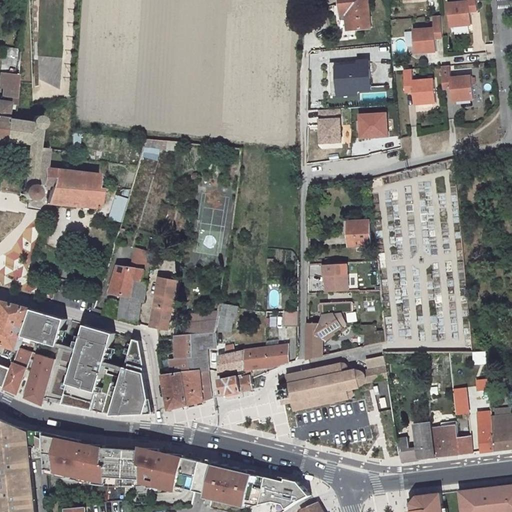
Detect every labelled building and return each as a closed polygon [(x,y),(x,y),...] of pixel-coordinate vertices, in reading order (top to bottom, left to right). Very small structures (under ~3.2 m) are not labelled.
[(367,0),(339,0),(341,14),(346,13),(347,29),(370,27),(367,0)] [(478,10),(477,0),(469,0),(470,3),(449,5),(451,28),(472,26),(471,11),(478,10)] [(442,17),(434,18),(435,30),(414,32),(416,55),(438,53),(437,39),(444,38),(442,17)] [(16,66),(17,48),(3,48),(2,66),(16,66)] [(359,65),(337,66),(340,95),(357,94),(357,90),(371,89),(369,60),(359,61),(359,65)] [(450,67),(442,68),(444,89),(451,88),(453,102),(474,100),(472,77),(451,79),(450,67)] [(412,70),(404,71),(406,92),(413,91),(415,106),(436,104),(434,81),(413,83),(412,70)] [(6,104),(14,105),(17,74),(7,73),(4,102),(6,102),(6,104)] [(6,104),(4,119),(5,119),(14,112),(14,105),(6,104)] [(316,110),(317,145),(340,143),(339,109),(316,110)] [(356,113),(357,140),(386,138),(385,112),(356,113)] [(31,184),(33,185),(33,182),(37,147),(39,128),(41,128),(44,126),(45,122),(45,121),(44,119),(43,117),(40,116),(36,117),(35,118),(33,121),(33,122),(5,119),(3,140),(20,142),(20,147),(26,148),(22,186),(24,186),(26,185),(28,184),(31,184)] [(72,132),(71,151),(78,152),(79,133),(72,132)] [(160,145),(146,142),(142,157),(157,161),(160,145)] [(98,174),(70,170),(48,168),(45,167),(47,148),(37,147),(33,182),(51,184),(46,202),(99,207),(101,184),(97,184),(98,174)] [(26,185),(24,186),(22,189),(22,192),(22,195),(23,197),(26,199),(29,200),(32,200),(34,199),(37,197),(38,195),(38,192),(38,189),(36,186),(33,185),(31,184),(28,184),(26,185)] [(128,199),(115,195),(108,219),(120,222),(128,199)] [(370,221),(350,222),(351,245),(372,244),(370,221)] [(121,294),(131,296),(134,279),(144,280),(148,263),(149,262),(148,260),(134,257),(132,268),(118,266),(111,292),(121,294)] [(348,264),(324,265),(324,276),(327,275),(327,282),(327,292),(349,291),(348,264)] [(168,330),(175,292),(178,280),(159,277),(150,326),(168,330)] [(131,299),(140,300),(143,301),(147,281),(144,280),(134,279),(131,296),(131,299)] [(267,309),(287,309),(287,300),(286,300),(286,284),(267,284),(267,309)] [(140,300),(131,299),(131,296),(121,294),(117,319),(137,323),(140,300)] [(25,334),(33,309),(18,305),(0,300),(0,342),(19,350),(24,336),(25,334)] [(321,324),(308,324),(308,358),(310,344),(319,338),(321,340),(324,340),(327,339),(329,338),(331,335),(333,332),(332,331),(335,329),(336,330),(344,325),(344,324),(347,322),(342,313),(353,312),(353,301),(324,303),(323,317),(321,324)] [(234,317),(236,306),(223,304),(221,314),(234,317)] [(67,319),(33,309),(25,334),(32,336),(31,338),(60,346),(60,343),(67,319)] [(298,326),(298,312),(285,311),(285,326),(298,326)] [(234,317),(221,314),(219,328),(231,331),(234,317)] [(200,322),(192,323),(184,324),(185,334),(191,333),(215,332),(217,320),(212,321),(200,322)] [(115,333),(87,325),(80,349),(79,352),(64,404),(87,408),(114,415),(154,413),(141,340),(134,338),(126,366),(125,369),(124,375),(107,371),(109,367),(106,366),(107,364),(108,360),(115,333)] [(374,326),(362,326),(362,335),(366,335),(365,347),(381,344),(387,343),(386,332),(374,331),(374,326)] [(209,370),(206,341),(215,340),(215,332),(191,333),(192,355),(188,356),(190,371),(200,370),(200,371),(209,370)] [(175,335),(175,337),(176,358),(170,359),(172,373),(183,372),(190,371),(188,356),(192,355),(191,333),(185,334),(175,335)] [(287,362),(288,345),(287,345),(286,342),(284,342),(284,345),(278,346),(278,338),(265,340),(265,348),(244,350),(244,369),(249,368),(278,364),(287,362)] [(310,344),(308,358),(309,360),(324,357),(324,340),(321,340),(319,338),(310,344)] [(60,343),(60,346),(79,352),(80,349),(60,343)] [(12,369),(6,388),(18,393),(32,354),(19,350),(12,369)] [(220,356),(220,373),(243,369),(244,369),(244,350),(220,356)] [(471,352),(472,365),(486,365),(485,351),(471,352)] [(43,404),(56,360),(40,355),(26,397),(43,404)] [(289,383),(279,385),(283,405),(293,403),(295,411),(352,398),(354,396),(355,394),(354,391),(352,389),(361,387),(361,385),(365,383),(388,379),(384,356),(366,360),(368,369),(363,370),(357,370),(357,369),(347,371),(349,369),(349,367),(348,365),(348,364),(346,363),(345,363),(343,363),(287,375),(289,383)] [(107,364),(125,369),(126,366),(108,360),(107,364)] [(12,369),(0,365),(0,385),(6,388),(12,369)] [(249,368),(244,369),(243,369),(244,374),(219,379),(222,396),(253,388),(249,368)] [(204,401),(200,371),(200,370),(190,371),(183,372),(188,405),(204,401)] [(209,370),(200,371),(204,401),(212,399),(209,370)] [(162,374),(168,410),(188,405),(183,372),(172,373),(162,374)] [(467,388),(453,388),(454,415),(468,414),(467,388)] [(490,389),(479,390),(480,398),(490,397),(490,389)] [(492,412),(478,413),(482,452),(496,450),(493,417),(492,412)] [(506,416),(493,417),(496,450),(511,448),(511,416),(510,416),(510,414),(506,415),(506,416)] [(0,511),(34,511),(35,511),(30,459),(34,458),(46,458),(44,430),(29,431),(0,419),(0,511)] [(410,441),(399,443),(403,462),(435,458),(433,438),(432,427),(431,421),(416,423),(419,447),(411,449),(410,441)] [(399,422),(396,422),(397,431),(399,443),(410,441),(408,429),(400,430),(399,422)] [(440,437),(433,438),(435,458),(473,453),(472,436),(458,437),(457,424),(456,424),(441,426),(439,426),(440,437)] [(439,426),(432,427),(433,438),(440,437),(439,426)] [(82,439),(44,430),(46,458),(47,473),(60,476),(61,472),(73,475),(72,479),(80,480),(81,476),(95,479),(105,482),(117,484),(117,486),(125,486),(130,486),(136,486),(137,479),(150,480),(149,484),(149,487),(172,489),(179,490),(180,486),(195,490),(201,471),(202,461),(203,458),(187,455),(169,453),(162,452),(162,449),(106,445),(88,443),(88,444),(81,442),(82,439)] [(371,449),(371,440),(358,440),(358,449),(371,449)] [(357,458),(372,456),(371,449),(356,451),(357,458)] [(215,464),(202,461),(201,471),(195,490),(208,493),(205,504),(211,505),(213,498),(252,508),(252,511),(283,511),(298,502),(312,495),(300,481),(215,461),(215,464)] [(469,493),(461,494),(463,511),(511,511),(511,484),(498,487),(498,488),(491,489),(491,487),(468,490),(469,493)] [(445,511),(444,506),(443,496),(443,493),(418,496),(413,504),(413,511),(410,511),(409,511),(445,511)] [(323,511),(318,503),(301,511),(300,511),(323,511)]
